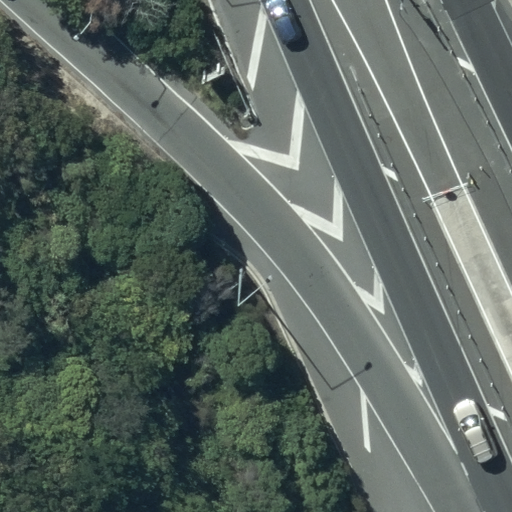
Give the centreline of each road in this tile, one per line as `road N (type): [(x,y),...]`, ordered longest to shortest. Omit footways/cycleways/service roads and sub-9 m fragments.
road 1 (trunk): [(471,511),(334,304),(263,213),(35,0)]
road 2 (trunk): [(505,511),(283,0)]
